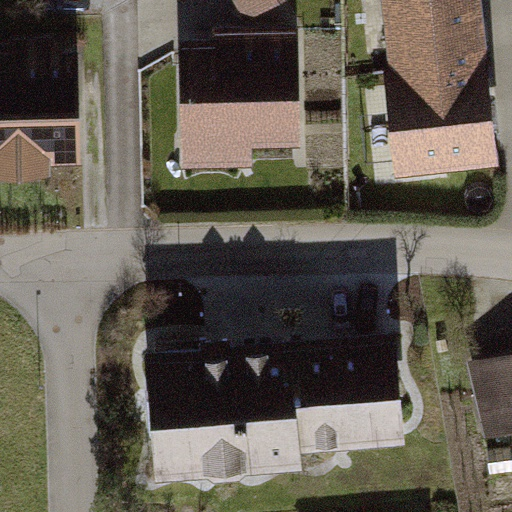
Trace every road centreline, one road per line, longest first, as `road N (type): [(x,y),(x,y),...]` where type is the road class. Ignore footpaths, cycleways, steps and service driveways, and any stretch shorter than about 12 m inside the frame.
road 1 (residential): [(511,254),(369,247),(62,257)]
road 2 (residential): [(62,257),(77,511)]
